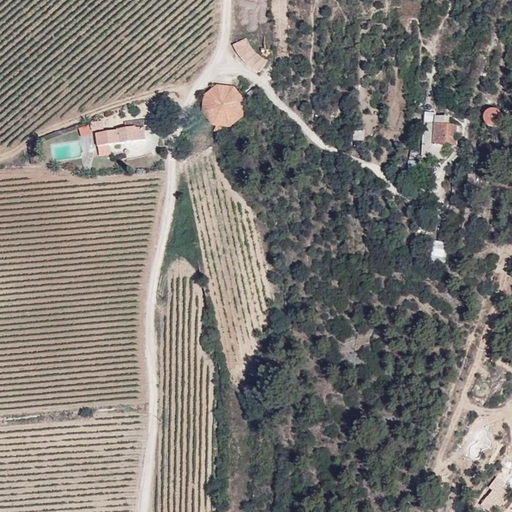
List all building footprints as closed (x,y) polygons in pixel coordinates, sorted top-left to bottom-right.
[(232,42),(244,57),(260,70),(269,56),(253,42),(247,33),(232,42)] [(221,86),(209,95),(207,110),(215,120),(232,123),(244,112),(244,98),(234,87),(221,86)] [(486,118),(487,134),(502,133),(500,117),(486,118)] [(446,140),(445,119),(427,120),(427,140),(446,140)] [(456,139),(456,119),(445,119),(446,140),(456,139)] [(83,134),(94,132),(91,122),(81,125),(83,134)] [(118,129),(118,131),(120,144),(146,140),(145,128),(136,129),(136,127),(118,129)] [(120,144),(118,131),(96,134),(98,147),(109,146),(120,144)] [(427,150),(446,149),(446,140),(427,140),(427,150)] [(109,146),(98,147),(100,157),(111,155),(109,146)] [(433,247),(434,267),(447,266),(446,246),(433,247)] [(499,486),(492,497),(489,495),(485,501),(495,507),(506,490),(502,488),(505,483),(503,482),(506,477),(501,474),(495,483),(499,486)]
